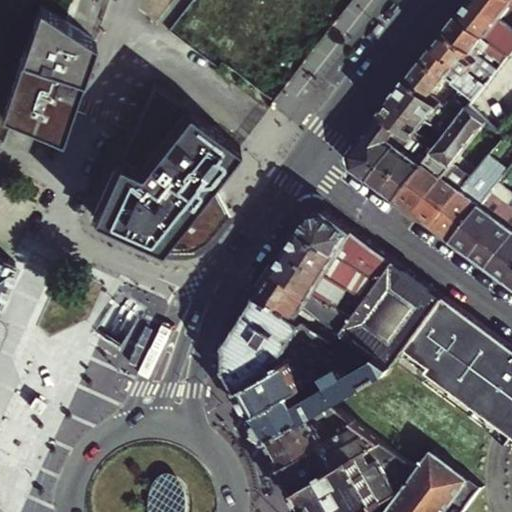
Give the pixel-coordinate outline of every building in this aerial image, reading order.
[(511,0),(472,0),(461,15),(511,55),(511,53),(511,0)] [(73,111),(97,41),(41,5),(3,115),(13,119),(36,128),(63,140),(73,111)] [(461,15),(450,29),(500,69),(511,55),(461,15)] [(500,69),(450,29),(438,44),(488,84),(500,69)] [(488,84),(438,44),(412,76),(463,116),(472,105),(488,84)] [(412,76),(398,94),(430,119),(449,134),(463,116),(412,76)] [(214,180),(241,146),(155,82),(131,136),(95,216),(152,243),(167,249),(176,250),(184,250),(193,248),(201,245),(212,237),(213,234),(230,212),(214,180)] [(430,119),(398,94),(385,111),(400,124),(407,129),(416,136),(430,119)] [(397,198),(414,212),(485,116),(477,110),(472,105),(463,116),(449,134),(435,151),(397,198)] [(355,167),(370,179),(397,143),(390,138),(400,124),(385,111),(353,152),(355,167)] [(485,116),(414,212),(433,225),(490,149),(502,132),(485,116)] [(430,119),(416,136),(420,140),(435,151),(449,134),(430,119)] [(407,129),(400,124),(390,138),(397,143),(407,129)] [(397,143),(370,179),(383,189),(420,140),(416,136),(407,129),(397,143)] [(383,189),(397,198),(435,151),(420,140),(383,189)] [(490,149),(433,225),(452,239),(484,197),(476,191),(497,162),(501,164),(504,161),(497,154),(499,151),(496,148),(493,151),(490,149)] [(511,236),(489,267),(509,281),(511,277),(511,158),(506,167),(511,173),(511,236)] [(484,197),(452,239),(471,253),(498,216),(491,210),(511,181),(511,173),(506,167),(484,197)] [(0,305),(19,262),(0,254),(0,194),(2,189),(4,185),(0,182),(0,305)] [(357,229),(330,209),(315,212),(306,226),(334,247),(342,252),(357,229)] [(498,216),(471,253),(489,267),(511,236),(511,211),(511,212),(511,218),(507,223),(498,216)] [(306,226),(280,266),(355,318),(383,282),(370,272),(366,279),(330,253),(334,247),(306,226)] [(379,245),(357,229),(342,252),(350,258),(356,250),(369,259),(379,245)] [(383,282),(399,260),(379,245),(369,259),(363,267),(370,272),(383,282)] [(399,260),(383,282),(355,318),(348,328),(398,362),(402,356),(446,295),(399,260)] [(355,318),(280,266),(264,291),(303,317),(306,312),(316,319),(320,313),(339,326),(332,336),(338,341),(348,328),(355,318)] [(303,317),(264,291),(253,308),(291,334),(297,326),(317,339),(326,332),(303,317)] [(402,356),(498,427),(511,408),(511,344),(446,295),(402,356)] [(291,334),(253,308),(242,324),(269,343),(280,350),(291,334)] [(231,366),(234,370),(269,343),(242,324),(232,341),(231,366)] [(307,346),(317,339),(297,326),(291,334),(307,346)] [(348,328),(338,341),(358,355),(318,377),(258,413),(272,437),(333,402),(385,372),(389,375),(398,362),(348,328)] [(290,357),(244,389),(258,413),(318,377),(358,355),(338,341),(332,336),(326,332),(317,339),(307,346),(290,357)] [(307,346),(291,334),(280,350),(290,357),(307,346)] [(234,370),(244,389),(290,357),(280,350),(269,343),(234,370)] [(47,402),(37,395),(31,405),(41,412),(44,407),(47,402)] [(272,437),(287,463),(346,429),(345,426),(340,418),(347,414),(333,402),(272,437)] [(511,408),(498,427),(511,437),(511,408)] [(340,418),(345,426),(355,421),(347,414),(340,418)] [(371,447),(380,442),(358,423),(353,425),(368,449),(371,447)] [(346,429),(287,463),(301,488),(368,449),(353,425),(346,429)] [(301,488),(314,511),(360,511),(398,490),(386,471),(384,467),(378,458),(371,447),(368,449),(301,488)] [(430,450),(416,470),(452,495),(466,505),(480,486),(430,450)] [(378,458),(384,467),(400,458),(392,451),(378,458)] [(405,461),(386,471),(398,490),(412,467),(405,461)] [(412,467),(398,490),(383,511),(438,511),(447,501),(452,495),(416,470),(412,467)] [(383,511),(398,490),(360,511),(383,511)] [(452,495),(447,501),(461,511),(466,505),(452,495)]
